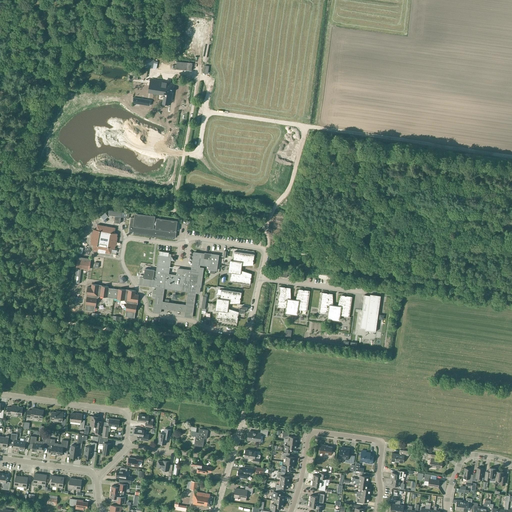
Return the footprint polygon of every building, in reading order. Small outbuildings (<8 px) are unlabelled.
[(145,59),(165,62),(167,54),(147,51),(145,59)] [(192,63),(177,61),(176,69),(192,71),(192,63)] [(151,82),(150,87),(154,88),(153,93),(164,95),(163,102),(170,103),(173,85),(167,84),(151,82)] [(149,106),(150,100),(133,98),(133,103),(149,106)] [(155,216),(135,213),(134,217),(131,217),(129,231),(133,232),(133,234),(173,239),(173,237),(175,237),(177,220),(156,218),(156,220),(154,220),(155,216)] [(115,246),(116,246),(117,237),(117,236),(117,234),(114,233),(115,228),(97,225),(96,230),(93,229),(93,232),(92,232),(90,241),(91,242),(90,244),(93,245),(93,250),(98,251),(98,252),(99,253),(105,253),(105,252),(110,253),(111,248),(114,249),(115,246)] [(154,271),(154,270),(145,269),(143,278),(140,277),(139,284),(152,286),(152,287),(155,287),(157,287),(156,290),(153,290),(152,297),(155,297),(153,312),(160,313),(161,308),(185,311),(185,316),(192,317),(195,292),(199,293),(200,286),(203,268),(199,268),(199,264),(210,266),(209,269),(216,270),(218,255),(211,254),(205,253),(205,254),(194,252),(191,271),(177,269),(176,275),(168,274),(170,260),(171,260),(174,261),(175,257),(171,257),(170,257),(171,254),(167,254),(168,253),(169,253),(158,251),(160,252),(156,271),(154,271)] [(254,254),(234,251),(233,257),(233,260),(230,260),(228,272),(231,273),(231,276),(230,276),(230,282),(250,285),(251,279),(250,279),(250,277),(251,278),(251,274),(241,270),(242,266),(253,265),(253,261),(253,260),(254,254)] [(89,260),(77,259),(76,268),(88,270),(89,260)] [(101,285),(91,284),(91,287),(87,287),(86,297),(85,304),(86,304),(85,310),(94,311),(95,306),(96,306),(97,298),(100,296),(106,297),(117,299),(124,300),(126,303),(125,311),(126,311),(125,316),(134,318),(135,312),(136,312),(137,305),(138,302),(139,295),(135,294),(136,291),(126,289),(125,290),(118,289),(109,288),(109,287),(101,286),(101,285)] [(285,287),(279,286),(277,307),(282,307),(285,308),(285,313),(297,315),(298,310),(301,310),(307,311),(310,291),(304,290),(303,290),(299,289),(296,299),(290,299),(290,288),(286,287),(286,288),(285,288),(285,287)] [(241,292),(221,289),(220,295),(220,298),(217,298),(215,310),(218,311),(218,314),(217,314),(217,320),(237,323),(238,317),(237,317),(237,316),(238,316),(238,312),(228,308),(229,303),(240,303),(240,299),(240,298),(241,292)] [(327,293),(321,292),(319,313),(324,313),(327,314),(327,319),(339,321),(340,315),(343,316),(349,317),(352,297),(346,296),(345,296),(341,295),(338,305),(333,305),(332,294),(328,293),(328,294),(327,294),(327,293)] [(360,322),(359,328),(365,329),(365,330),(376,332),(376,326),(381,296),(370,294),(370,296),(364,295),(360,322)] [(21,415),(22,407),(15,406),(12,405),(11,408),(7,407),(6,415),(10,416),(11,414),(21,415)] [(26,418),(30,419),(30,417),(42,418),(43,410),(32,408),(31,411),(27,410),(26,418)] [(65,429),(66,419),(62,418),(63,412),(59,412),(59,413),(52,412),(51,420),(62,422),(61,428),(65,429)] [(83,429),(85,420),(81,420),(82,415),(71,413),(70,421),(80,422),(80,429),(83,429)] [(152,427),(153,419),(148,418),(149,415),(139,414),(138,422),(145,423),(145,426),(152,427)] [(95,433),(100,434),(102,420),(99,420),(99,417),(91,416),(90,426),(96,426),(95,433)] [(118,427),(119,420),(109,418),(109,419),(107,418),(106,422),(109,422),(108,426),(118,427)] [(206,439),(208,430),(199,428),(199,432),(196,432),(196,427),(191,426),(190,431),(192,431),(191,436),(195,436),(194,445),(203,447),(204,438),(206,439)] [(164,434),(160,433),(158,443),(166,444),(167,436),(170,436),(171,429),(165,428),(164,434)] [(267,436),(268,429),(261,428),(260,433),(249,431),(248,440),(259,442),(260,435),(267,436)] [(148,441),(149,435),(144,434),(144,430),(135,429),(134,435),(142,436),(141,440),(148,441)] [(287,442),(297,443),(298,437),(288,436),(289,433),(283,432),(282,437),(284,438),(283,441),(287,442)] [(13,448),(19,449),(20,441),(16,440),(17,434),(11,433),(10,441),(14,441),(13,448)] [(82,441),(83,441),(84,434),(78,433),(77,442),(76,445),(75,446),(70,445),(70,450),(71,450),(70,456),(77,457),(78,449),(81,449),(82,442),(82,441)] [(32,451),(37,452),(39,441),(36,440),(37,437),(31,436),(29,443),(33,444),(32,451)] [(23,441),(20,441),(19,449),(24,450),(25,443),(29,443),(29,437),(26,437),(26,439),(24,439),(23,441)] [(107,443),(108,438),(99,437),(98,445),(103,445),(102,453),(109,454),(111,443),(107,443)] [(48,446),(49,438),(43,438),(43,441),(39,441),(37,452),(43,453),(44,445),(48,446)] [(50,454),(56,455),(58,443),(54,443),(55,439),(49,438),(48,446),(51,447),(50,454)] [(62,440),(61,444),(58,443),(56,455),(62,456),(63,452),(66,452),(67,452),(68,441),(62,440)] [(96,443),(91,442),(91,446),(90,447),(85,446),(84,450),(85,451),(84,457),(91,458),(92,450),(95,450),(97,443),(96,443)] [(296,449),(297,443),(287,442),(287,445),(284,445),(284,451),(290,451),(290,448),(296,449)] [(320,453),(320,455),(320,456),(321,457),(322,457),(323,457),(324,456),(324,454),(329,455),(328,458),(334,459),(335,452),(331,452),(332,447),(326,446),(326,445),(321,444),(320,453)] [(346,448),(340,447),(339,458),(345,459),(345,462),(353,463),(354,457),(348,456),(349,449),(346,448)] [(259,463),(260,455),(255,454),(255,451),(245,450),(244,457),(253,458),(253,462),(259,463)] [(366,451),(362,450),(360,462),(372,464),(373,455),(370,454),(370,453),(366,452),(366,451)] [(409,455),(409,451),(402,450),(401,454),(393,453),(392,461),(404,463),(406,455),(409,455)] [(285,458),(285,462),(294,463),(295,457),(289,456),(289,453),(283,452),(283,458),(285,458)] [(441,468),(443,460),(437,459),(437,455),(428,453),(427,459),(431,459),(430,466),(441,468)] [(142,461),(143,456),(137,455),(136,458),(128,457),(127,465),(138,466),(139,461),(142,461)] [(162,470),(166,470),(165,475),(171,475),(172,465),(169,464),(170,460),(163,459),(163,460),(158,459),(157,466),(162,466),(162,470)] [(202,466),(202,464),(202,462),(193,460),(192,465),(195,466),(195,468),(197,468),(197,472),(206,473),(206,471),(211,472),(212,467),(202,466)] [(294,463),(285,462),(282,461),(281,471),(287,471),(287,468),(293,469),(294,463)] [(117,470),(116,477),(119,477),(119,481),(122,482),(131,483),(131,478),(132,476),(126,475),(129,475),(130,471),(127,471),(127,468),(120,467),(120,470),(117,470)] [(247,478),(248,472),(252,472),(252,468),(246,467),(245,470),(238,469),(237,477),(247,478)] [(471,483),(472,483),(473,476),(470,475),(471,469),(464,468),(463,478),(467,478),(467,482),(466,482),(465,486),(471,486),(471,483)] [(473,474),(472,483),(472,480),(477,481),(478,478),(482,478),(483,469),(477,468),(476,474),(473,474)] [(486,471),(485,478),(495,480),(496,478),(496,475),(497,471),(495,471),(496,469),(489,468),(489,472),(486,471)] [(406,471),(400,470),(400,474),(392,473),(391,478),(404,480),(404,477),(405,477),(406,471)] [(496,478),(495,480),(500,481),(499,483),(505,484),(506,477),(503,476),(503,472),(497,471),(496,475),(496,478)] [(279,481),(289,483),(290,477),(284,476),(284,473),(278,472),(277,477),(280,478),(279,481)] [(312,480),(326,482),(327,473),(321,473),(320,476),(313,475),(312,480)] [(438,487),(439,479),(431,478),(432,474),(425,473),(424,480),(429,481),(428,485),(438,487)] [(7,475),(1,474),(0,482),(3,483),(3,489),(9,490),(10,482),(6,482),(7,475)] [(404,480),(391,478),(390,484),(398,485),(397,489),(403,490),(404,484),(403,484),(404,480)] [(198,482),(189,480),(189,481),(187,481),(186,488),(190,488),(189,489),(197,490),(198,482)] [(325,491),(326,482),(312,480),(312,486),(319,487),(318,490),(325,491)] [(288,488),(289,483),(279,481),(279,485),(276,484),(276,490),(282,491),(282,488),(288,488)] [(368,483),(355,481),(354,483),(358,484),(358,488),(361,488),(367,489),(368,483)] [(111,492),(123,493),(124,490),(127,490),(127,484),(119,483),(119,487),(111,486),(111,492)] [(252,494),(253,487),(245,486),(245,490),(235,488),(234,497),(241,498),(241,499),(245,500),(246,494),(252,494)] [(213,497),(210,496),(210,494),(194,491),(192,500),(193,500),(193,504),(205,506),(205,505),(211,506),(213,497)] [(273,491),(272,500),(274,501),(284,502),(284,496),(281,496),(281,492),(273,491)] [(123,497),(123,493),(111,492),(110,498),(117,499),(117,502),(124,503),(125,497),(123,497)] [(310,495),(309,501),(319,502),(323,503),(324,494),(318,493),(317,496),(310,495)] [(370,496),(356,494),(356,496),(360,497),(359,501),(363,501),(369,502),(370,496)] [(57,496),(49,495),(49,498),(48,497),(47,503),(56,505),(57,499),(57,496)] [(466,501),(463,501),(461,510),(467,511),(468,505),(471,505),(472,499),(466,498),(466,501)] [(73,506),(74,505),(74,503),(76,504),(75,508),(83,509),(83,507),(87,508),(88,502),(83,502),(83,500),(77,499),(77,500),(70,499),(69,503),(70,503),(69,504),(70,505),(73,506)] [(389,511),(395,511),(398,500),(396,500),(395,504),(391,503),(389,511)] [(395,511),(402,511),(403,509),(404,505),(400,505),(400,501),(398,500),(395,511)] [(271,504),(270,509),(279,511),(279,507),(283,508),(284,502),(274,501),(274,504),(271,504)] [(309,501),(309,506),(316,507),(315,510),(322,511),(322,506),(318,505),(319,502),(309,501)] [(479,511),(480,507),(477,506),(478,503),(472,502),(471,509),(474,509),(473,511),(479,511)] [(483,507),(480,507),(479,511),(485,511),(486,511),(489,511),(490,504),(490,503),(484,502),(483,507)]
